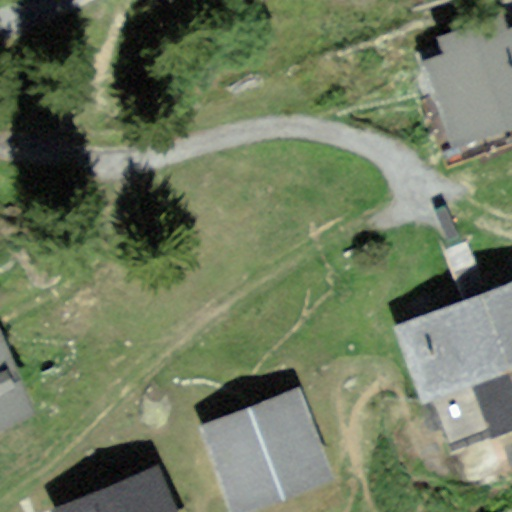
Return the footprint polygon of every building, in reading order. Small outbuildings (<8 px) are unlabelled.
[(511,34),(497,40),(491,25),(448,41),(454,56),(431,65),(456,130),(511,109),(511,34)] [(403,327),(405,331),(427,388),(450,450),(504,429),(511,426),(511,286),(450,309),(403,327)] [(0,413),(19,405),(0,363),(0,413)] [(317,469),(292,405),(291,403),(214,433),(215,435),(239,499),(317,469)] [(159,511),(148,484),(81,511),(159,511)]
